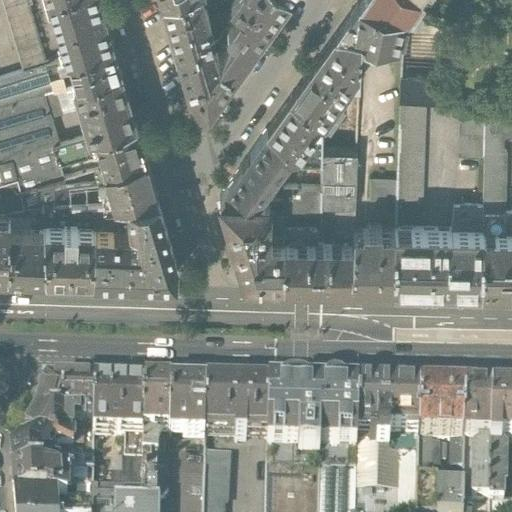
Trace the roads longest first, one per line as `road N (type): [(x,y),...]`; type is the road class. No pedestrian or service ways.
road 1 (primary): [(21,344),(307,351),(334,324)]
road 2 (residential): [(177,167),(211,159),(326,0)]
road 3 (primary): [(214,307),(0,300)]
road 4 (primary): [(334,324),(511,327)]
road 5 (residential): [(177,167),(128,0)]
road 6 (residential): [(214,307),(215,277),(177,167)]
road 7 (primary): [(334,324),(307,309),(214,307)]
